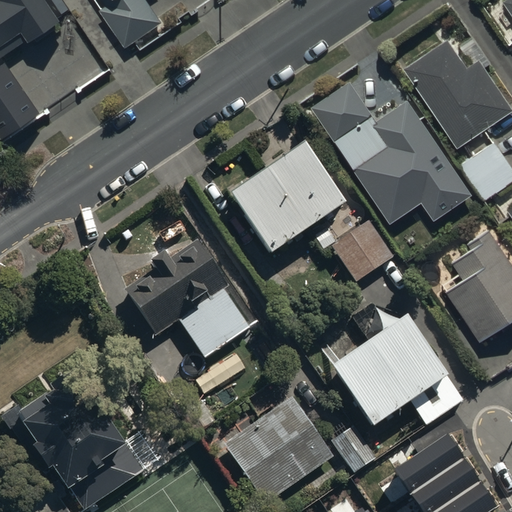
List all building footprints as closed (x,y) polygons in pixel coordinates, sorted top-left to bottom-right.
[(58,31),(36,0),(0,0),(0,63),(23,48),(27,53),(58,31)] [(97,0),(104,10),(97,15),(123,53),(160,27),(141,0),(97,0)] [(511,0),(501,7),(511,23),(511,43),(510,46),(511,49),(511,0)] [(403,75),(456,153),(511,115),(478,65),(465,74),(446,46),(403,75)] [(0,127),(23,113),(0,77),(0,127)] [(349,88),(308,115),(386,232),(419,210),(432,229),(469,203),(406,108),(376,128),(349,88)] [(456,169),(482,205),(511,183),(511,173),(491,144),(456,169)] [(301,149),(232,192),(267,248),(336,205),(301,149)] [(332,255),(355,289),(388,268),(365,233),(332,255)] [(446,297),(477,346),(507,327),(511,335),(511,272),(489,236),(466,250),(470,256),(451,268),(462,286),(446,297)] [(125,298),(155,343),(179,327),(205,366),(250,337),(224,299),(228,296),(196,249),(169,268),(167,265),(150,277),(152,280),(125,298)] [(331,383),(373,441),(411,413),(426,434),(461,409),(405,330),(331,383)] [(48,404),(23,420),(37,442),(34,444),(49,467),(53,464),(84,510),(146,468),(76,364),(48,383),(53,390),(43,396),(48,404)] [(292,405),(225,453),(266,511),(333,464),(292,405)] [(396,470),(424,511),(488,511),(497,506),(449,434),(396,470)] [(354,435),(333,448),(353,479),(374,466),(354,435)]
